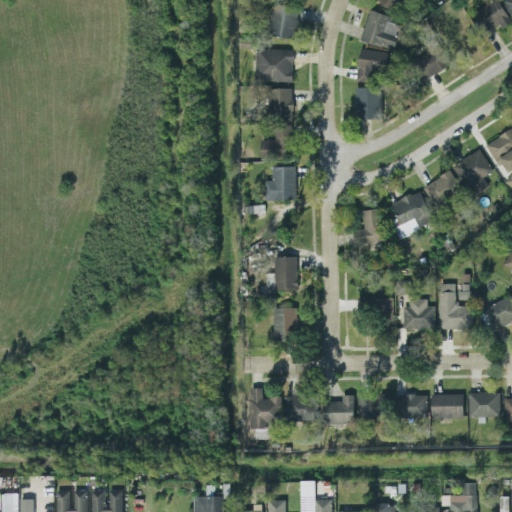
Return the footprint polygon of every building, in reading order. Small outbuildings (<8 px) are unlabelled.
[(380,0),(388,11),(403,0),(380,0)] [(485,31),(499,23),(501,27),(511,21),(498,0),(492,0),(473,12),(485,31)] [(298,4),(271,3),(269,35),(293,37),(294,27),(296,28),(298,4)] [(361,41),(395,47),(400,22),(391,21),(393,14),(367,9),(361,41)] [(426,78),(453,60),(438,38),(425,47),(428,51),(414,60),(426,78)] [(255,79),(292,80),(293,48),(256,47),(255,79)] [(357,79),(380,81),(380,72),(390,73),(392,51),(359,48),(357,79)] [(381,117),(382,86),(355,86),(355,116),(381,117)] [(293,87),(270,87),(269,118),(292,118),(293,87)] [(288,158),(289,125),(276,125),(275,138),(261,138),(261,157),(288,158)] [(499,165),(503,162),(508,171),(511,168),(511,128),(511,127),(485,143),(499,165)] [(492,170),(480,148),(456,160),(474,192),(488,185),(482,175),(492,170)] [(295,164),(271,165),(272,179),(264,179),(264,199),(296,198),(295,164)] [(461,189),(451,169),(423,185),(434,204),(461,189)] [(389,201),(402,234),(434,221),(421,189),(389,201)] [(361,210),(364,227),(353,229),(356,246),(384,241),(378,206),(361,210)] [(511,268),(510,271),(511,272),(511,248),(502,262),(511,268)] [(275,289),(298,288),(297,255),(273,256),(275,289)] [(409,292),(409,279),(396,279),(396,292),(409,292)] [(456,282),(439,282),(439,327),(472,328),(472,304),(455,304),(456,282)] [(494,328),(511,319),(511,298),(510,294),(483,307),(494,328)] [(392,296),(372,297),(373,325),(393,325),(392,296)] [(403,327),(433,327),(434,305),(426,305),(426,298),(409,297),(409,305),(403,305),(403,327)] [(274,305),(273,337),(296,338),(297,306),(274,305)] [(281,396),(262,395),(262,387),(250,386),(249,427),(270,427),(270,420),(281,420),(281,396)] [(468,391),(468,415),(500,415),(500,390),(468,391)] [(463,392),(430,393),(431,417),(464,416),(463,392)] [(342,400),(322,400),(321,421),(354,422),(355,394),(342,393),(342,400)] [(428,393),(397,393),(397,414),(427,415),(428,393)] [(315,419),(316,395),(286,394),(285,418),(315,419)] [(359,416),(384,416),(384,394),(358,394),(359,416)] [(314,479),(301,479),(301,511),(331,511),(331,497),(315,498),(314,479)] [(447,511),(476,511),(475,481),(462,481),(462,493),(441,494),(441,504),(447,504),(447,511)] [(69,489),(55,490),(55,511),(86,511),(86,488),(73,488),(73,505),(69,505),(69,489)] [(91,489),(91,511),(122,511),(121,488),(106,488),(91,489)] [(0,491),(0,511),(17,511),(17,491),(0,491)] [(222,511),(222,494),(193,495),(193,511),(222,511)] [(508,511),(509,495),(499,495),(498,511),(508,511)] [(33,511),(33,497),(19,498),(19,511),(33,511)] [(285,511),(285,498),(268,498),(268,511),(285,511)] [(253,508),(239,509),(239,511),(261,511),(262,502),(253,503),(253,508)] [(373,511),(393,511),(393,502),(374,502),(373,511)] [(411,503),(410,511),(438,511),(439,504),(411,503)]
